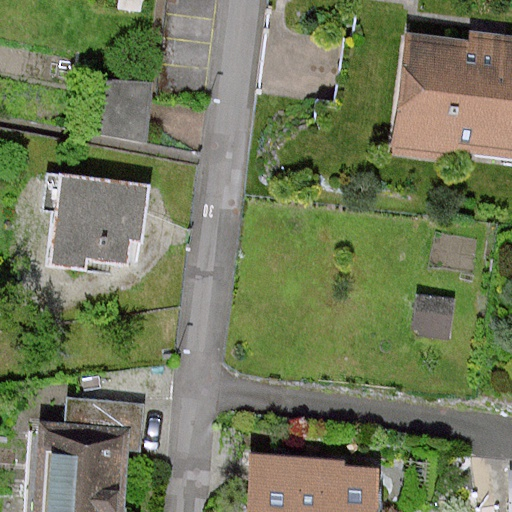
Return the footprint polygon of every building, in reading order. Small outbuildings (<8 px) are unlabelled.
[(511,50),(486,47),(412,38),(398,141),(511,153),(511,50)] [(150,86),(96,79),(89,129),(144,137),(150,86)] [(63,178),(53,262),(83,266),(85,253),(123,258),(126,236),(138,238),(140,222),(145,189),(63,178)] [(457,298),(420,293),(415,333),(448,340),(457,298)] [(39,511),(120,511),(125,448),(138,449),(141,406),(72,401),(70,428),(46,426),(39,511)] [(369,511),(371,509),(373,471),(340,469),(341,463),(254,458),(251,511),(369,511)]
